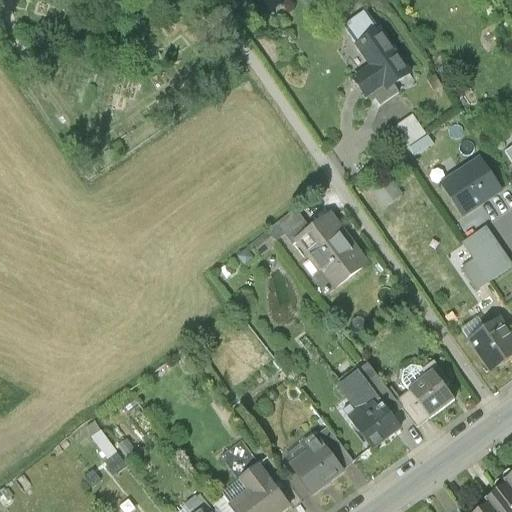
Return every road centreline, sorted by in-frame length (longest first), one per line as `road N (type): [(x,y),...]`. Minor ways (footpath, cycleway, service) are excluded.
road 1 (residential): [(500,421),(208,0)]
road 2 (tertiary): [(500,421),(376,511)]
